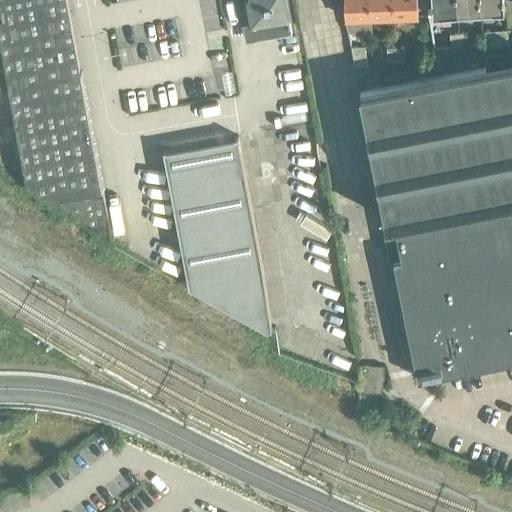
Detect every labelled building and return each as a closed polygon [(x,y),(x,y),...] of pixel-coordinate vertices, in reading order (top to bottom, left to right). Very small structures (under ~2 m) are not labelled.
[(67,0),(0,0),(0,39),(9,89),(27,183),(53,200),(112,239),(102,191),(80,69),(72,23),(67,0)] [(246,0),(252,27),(250,27),(253,42),(292,35),(289,17),(286,0),(246,0)] [(345,0),(346,17),(348,29),(348,33),(357,32),(357,28),(370,27),(370,17),(369,0),(345,0)] [(369,0),(370,17),(393,17),(392,0),(369,0)] [(392,0),(393,17),(418,16),(417,0),(392,0)] [(457,20),(457,14),(456,0),(432,0),(433,15),(449,14),(449,20),(457,20)] [(480,13),(481,13),(480,0),(456,0),(457,14),(472,13),(473,18),(480,18),(480,13)] [(480,0),(481,13),(505,11),(504,0),(480,0)] [(507,28),(482,31),(483,43),(509,41),(507,28)] [(449,33),(432,35),(434,48),(459,45),(458,32),(449,33)] [(458,32),(459,45),(468,45),(467,32),(458,32)] [(0,90),(9,89),(0,39),(0,90)] [(350,45),(354,65),(368,65),(364,45),(350,45)] [(386,60),(394,60),(394,46),(386,46),(386,60)] [(404,60),(404,46),(394,46),(394,60),(404,60)] [(511,66),(509,49),(486,54),(492,83),(511,79),(511,66)]
